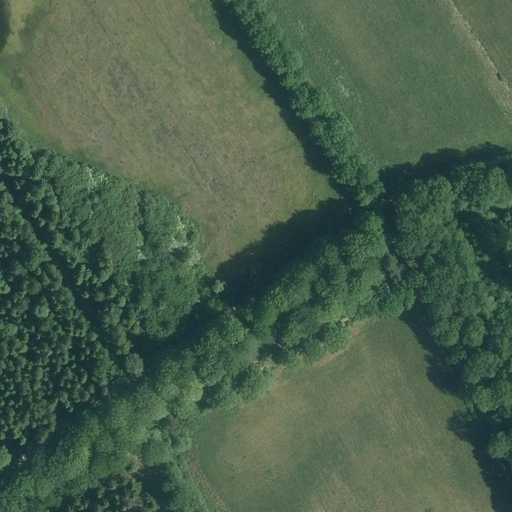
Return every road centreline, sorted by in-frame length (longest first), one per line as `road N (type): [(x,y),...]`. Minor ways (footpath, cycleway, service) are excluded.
road 1 (track): [(511,158),(452,169),(401,192),(49,439),(0,484)]
road 2 (track): [(511,464),(378,208)]
road 3 (track): [(244,0),(378,208)]
